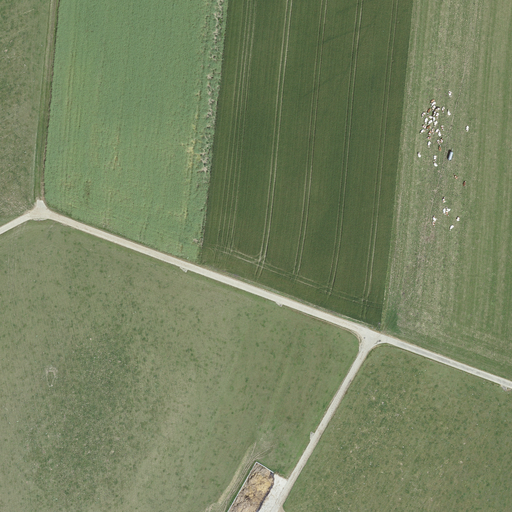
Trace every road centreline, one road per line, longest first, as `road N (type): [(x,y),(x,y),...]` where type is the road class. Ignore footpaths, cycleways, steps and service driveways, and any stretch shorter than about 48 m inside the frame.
road 1 (track): [(511,385),(40,209),(0,230)]
road 2 (track): [(374,334),(273,511)]
